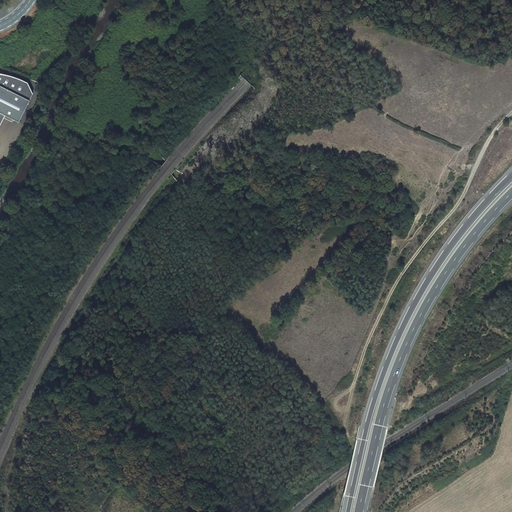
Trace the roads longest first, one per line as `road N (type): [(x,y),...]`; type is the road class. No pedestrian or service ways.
road 1 (motorway): [(511,177),(458,235),(414,302),(383,372),(347,511)]
road 2 (motorway): [(359,511),(407,342),(454,260),(511,193)]
road 3 (track): [(511,112),(393,286),(354,385)]
